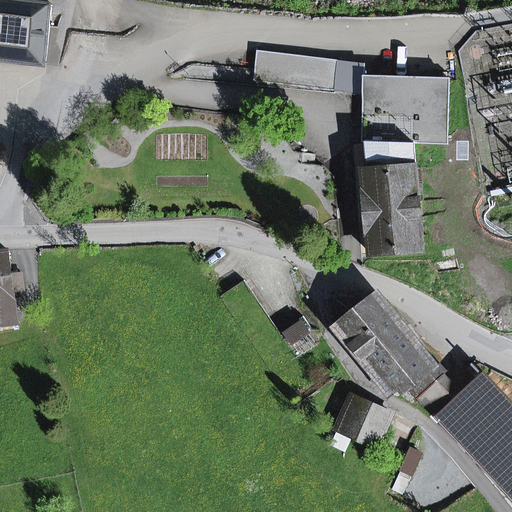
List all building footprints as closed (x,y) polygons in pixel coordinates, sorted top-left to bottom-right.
[(0,0),(0,59),(45,65),(52,5),(0,0)] [(338,62),(258,52),(254,82),(334,91),(338,62)] [(414,143),(448,144),(450,79),(365,77),(363,142),(367,142),(414,143)] [(371,255),(423,251),(414,143),(367,142),(369,170),(364,171),(371,255)] [(0,325),(18,323),(14,291),(24,290),(22,275),(12,276),(9,252),(0,253),(0,325)] [(221,296),(272,372),(319,340),(303,317),(280,332),(244,281),(221,296)] [(411,391),(418,399),(444,376),(379,296),(358,312),(337,328),(388,393),(391,394),(405,383),(408,388),(411,391)] [(511,409),(486,382),(466,400),(444,376),(418,399),(422,403),(426,399),(469,446),(468,448),(511,494),(511,409)] [(354,397),(339,430),(377,447),(392,414),(354,397)] [(450,473),(421,492),(434,511),(463,494),(450,473)]
